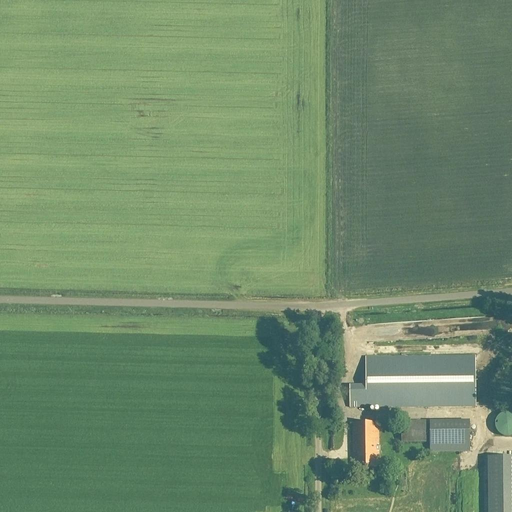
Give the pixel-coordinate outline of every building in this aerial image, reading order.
[(349,387),(350,408),(476,407),(475,357),(365,359),(366,387),(349,387)] [(511,413),(507,412),(504,413),(501,414),(497,416),(496,418),(495,420),(494,424),(494,427),(495,429),(497,433),(500,436),(502,436),(506,437),(508,437),(511,436),(511,413)] [(426,444),(425,422),(401,422),(401,444),(426,444)] [(429,422),(430,453),(469,453),(469,422),(429,422)] [(355,468),(379,468),(378,452),(376,452),(376,446),(379,446),(378,424),(352,424),(353,461),(355,461),(355,468)] [(489,511),(511,511),(511,457),(490,458),(489,511)]
